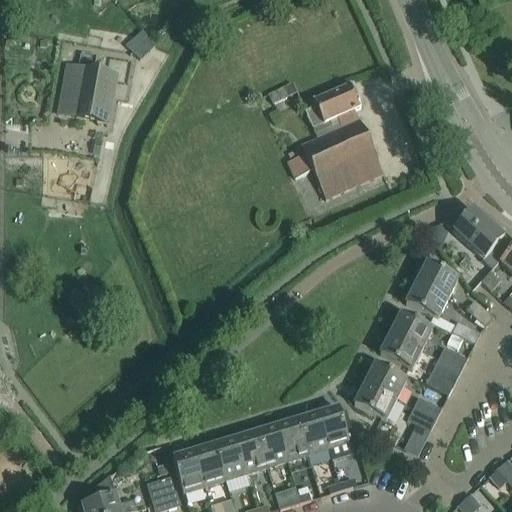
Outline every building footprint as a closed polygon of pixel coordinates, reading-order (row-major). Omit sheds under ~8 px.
[(107,126),(112,94),(116,77),(66,68),(57,117),(75,120),(107,126)] [(273,107),(296,95),(292,85),(268,96),(273,107)] [(382,177),(354,113),(360,110),(349,87),(331,95),(313,103),(317,110),(306,115),(318,142),(289,156),(292,163),(287,165),(293,179),(311,173),(325,203),(382,177)] [(250,105),(256,97),(248,91),(242,98),(250,105)] [(99,156),(102,143),(96,142),(93,155),(99,156)] [(492,272),(498,264),(511,250),(511,247),(472,212),(452,234),(483,261),(481,263),(492,272)] [(511,250),(498,264),(511,277),(511,250)] [(425,267),(424,269),(418,266),(409,284),(447,303),(457,283),(425,267)] [(490,294),(499,284),(489,275),(480,285),(490,294)] [(401,300),(407,303),(405,307),(437,323),(447,303),(409,284),(401,300)] [(85,316),(92,307),(75,294),(68,302),(85,316)] [(511,314),(511,302),(508,299),(502,306),(511,314)] [(485,331),(493,321),(474,304),(465,313),(485,331)] [(421,353),(431,334),(400,317),(389,337),(421,353)] [(474,348),(480,337),(456,325),(450,336),(474,348)] [(411,373),(421,353),(389,337),(379,357),(397,366),(411,373)] [(461,374),(466,362),(444,351),(438,362),(461,374)] [(448,398),(453,389),(461,374),(438,362),(425,387),(448,398)] [(395,404),(406,384),(392,377),(374,368),(364,388),(395,404)] [(409,375),(404,396),(415,398),(420,377),(409,375)] [(385,424),(395,404),(364,388),(353,408),(385,424)] [(435,424),(441,413),(418,401),(413,413),(435,424)] [(328,453),(349,446),(344,430),(338,411),(317,417),(328,453)] [(429,435),(435,424),(413,413),(407,424),(429,435)] [(307,459),(328,453),(317,417),(296,423),(307,459)] [(286,465),(307,459),(296,423),(275,430),(286,465)] [(266,471),(286,465),(275,430),(255,436),(266,471)] [(245,478),(266,471),(255,436),(234,442),(245,478)] [(224,484),(245,478),(234,442),(214,449),(224,484)] [(204,490),(224,484),(214,449),(193,455),(204,490)] [(183,497),(202,491),(204,490),(193,455),(172,461),(183,497)] [(511,491),(511,490),(511,469),(507,464),(495,475),(505,486),(506,485),(511,491)] [(499,491),(505,486),(495,475),(489,480),(499,491)] [(118,508),(114,498),(110,480),(84,501),(86,506),(81,508),(82,511),(135,511),(133,503),(118,508)] [(173,511),(179,510),(170,481),(146,488),(150,501),(152,509),(165,505),(167,511),(173,511)] [(341,495),(352,491),(350,483),(338,487),(341,495)] [(329,498),(341,495),(338,487),(327,490),(329,498)] [(297,493),(299,499),(297,500),(299,507),(311,504),(307,490),(297,493)] [(470,511),(476,511),(480,509),(470,498),(464,504),(470,511)] [(288,511),(299,507),(297,500),(285,503),(288,511)]
